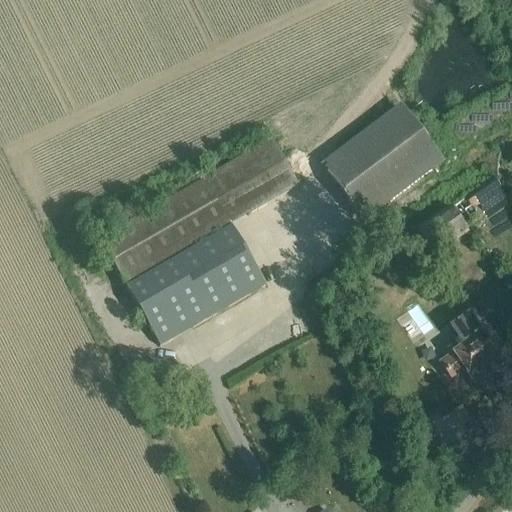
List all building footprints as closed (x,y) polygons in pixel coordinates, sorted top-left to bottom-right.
[(364,227),(441,166),(405,118),(327,175),(364,227)] [(97,242),(125,290),(159,349),(265,288),(230,229),(297,189),(270,142),(97,242)] [(450,211),(417,233),(433,257),(435,260),(467,239),(468,238),(450,211)] [(498,371),(505,366),(504,362),(506,360),(486,332),(480,336),(467,318),(454,326),(461,336),(457,339),(463,348),(441,364),(453,381),(464,372),(471,382),(490,369),(491,371),(494,369),(497,371),(498,371)] [(428,418),(440,439),(452,432),(440,411),(428,418)]
